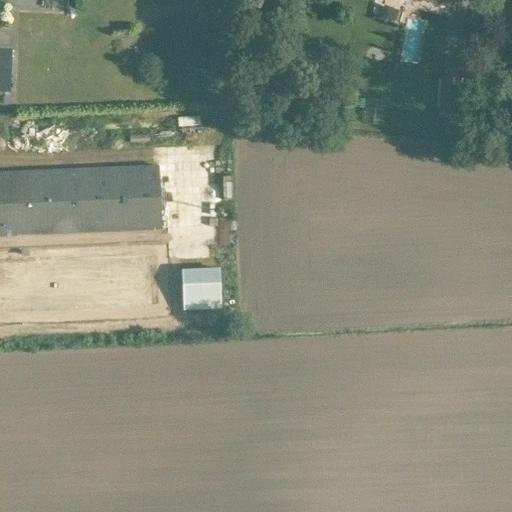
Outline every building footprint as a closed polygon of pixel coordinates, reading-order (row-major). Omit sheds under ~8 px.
[(0,49),(0,89),(8,90),(10,50),(0,49)] [(442,75),(439,120),(457,121),(459,77),(458,76),(444,76),(442,75)] [(0,235),(14,234),(162,229),(159,166),(0,172),(0,235)] [(232,176),(222,176),(223,200),(232,199),(232,176)] [(0,317),(165,311),(165,309),(162,249),(0,255),(0,317)]
